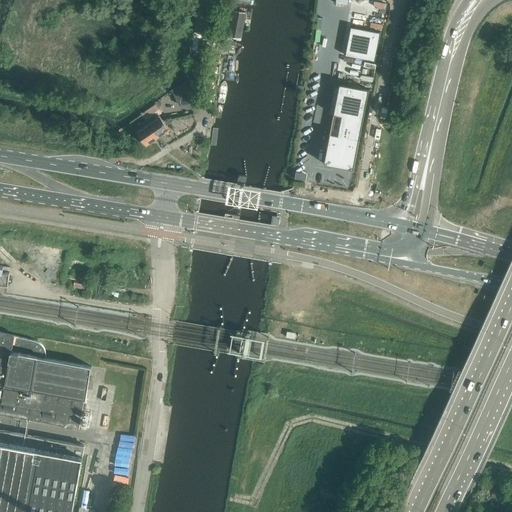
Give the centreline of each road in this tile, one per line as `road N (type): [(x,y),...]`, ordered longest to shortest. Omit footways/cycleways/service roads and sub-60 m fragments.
road 1 (primary): [(408,226),(0,156)]
road 2 (unclassified): [(137,511),(160,366),(160,216)]
road 3 (primary): [(160,216),(408,262)]
road 4 (trunk): [(511,302),(416,511)]
road 5 (unclassified): [(399,0),(359,196)]
road 6 (primary): [(442,511),(511,358)]
road 7 (primary): [(0,189),(160,216)]
road 8 (unknown): [(320,0),(313,86),(328,151)]
road 9 (residential): [(200,122),(225,0)]
